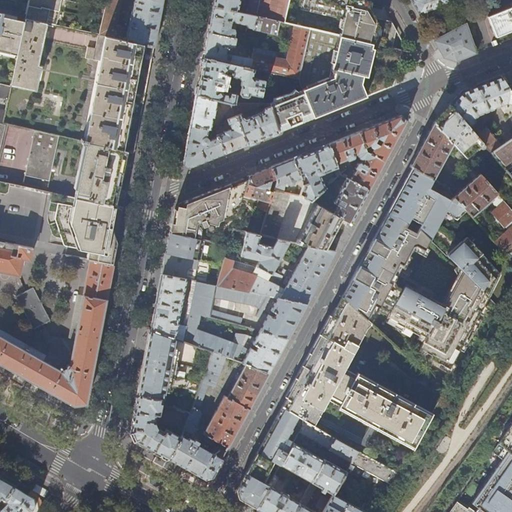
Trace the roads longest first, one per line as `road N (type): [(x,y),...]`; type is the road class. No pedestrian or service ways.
road 1 (residential): [(208,511),(430,87)]
road 2 (residential): [(430,87),(152,197)]
road 3 (residential): [(90,470),(152,197)]
road 4 (residential): [(152,197),(187,0)]
